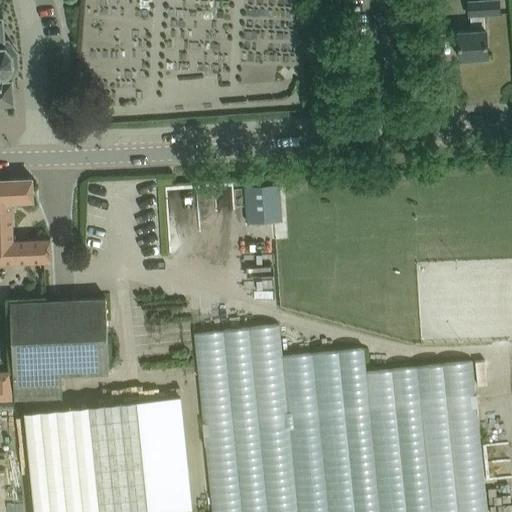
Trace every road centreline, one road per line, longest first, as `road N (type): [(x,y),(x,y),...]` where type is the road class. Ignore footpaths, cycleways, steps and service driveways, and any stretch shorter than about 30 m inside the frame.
road 1 (tertiary): [(37,160),(511,130)]
road 2 (unclassified): [(37,160),(34,60),(19,0)]
road 3 (unknown): [(354,344),(411,357),(511,352)]
